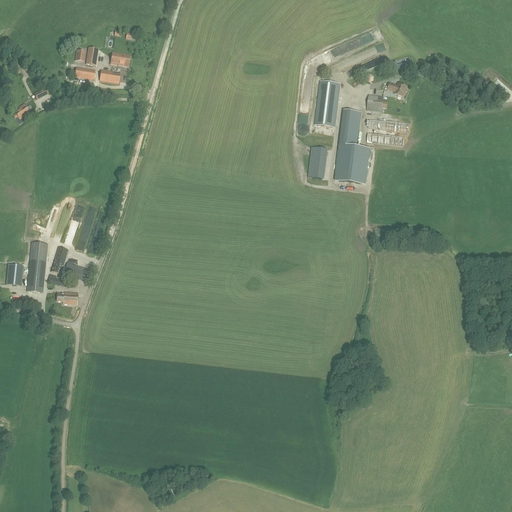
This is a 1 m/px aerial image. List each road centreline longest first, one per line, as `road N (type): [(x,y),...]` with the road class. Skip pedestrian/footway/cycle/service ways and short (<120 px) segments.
road 1 (unclassified): [(0,308),(79,322),(179,0)]
road 2 (track): [(63,511),(76,323)]
